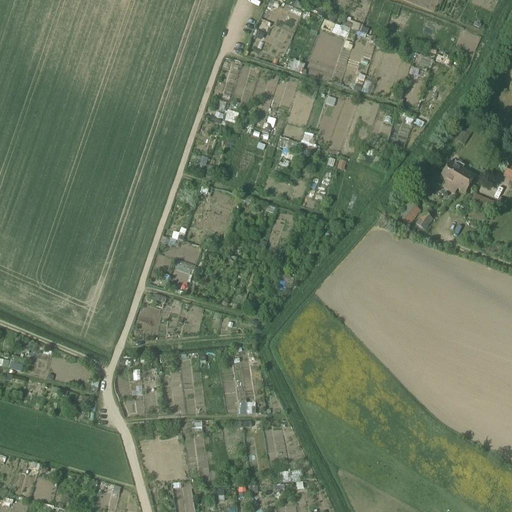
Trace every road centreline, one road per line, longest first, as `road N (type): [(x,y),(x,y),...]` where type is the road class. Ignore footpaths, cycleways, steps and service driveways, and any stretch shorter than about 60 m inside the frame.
road 1 (track): [(148,511),(109,380),(241,0)]
road 2 (unknown): [(0,327),(109,380)]
